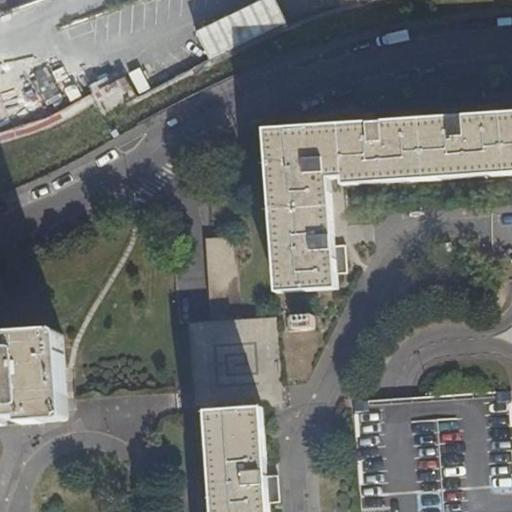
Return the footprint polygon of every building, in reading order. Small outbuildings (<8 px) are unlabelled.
[(273,0),(163,44),(174,73),(292,26),(281,0),(273,0)] [(114,83),(89,98),(100,117),(125,102),(114,83)] [(268,132),(269,141),(278,292),(337,288),(330,179),(348,177),(348,184),(511,172),(511,114),(492,116),(463,119),(410,122),(382,124),(297,130),(268,132)] [(211,322),(245,320),(239,236),(206,238),(211,322)] [(315,315),(298,316),(299,329),(316,328),(315,315)] [(245,320),(211,322),(191,323),(195,394),(196,410),(286,404),(281,317),(245,320)] [(0,423),(69,419),(68,413),(63,334),(0,337),(0,423)] [(313,375),(311,336),(289,337),(290,376),(313,375)] [(511,511),(511,398),(511,389),(399,397),(356,400),(363,511),(511,511)] [(272,511),(272,503),(283,502),(281,477),(270,477),(266,410),(210,414),(216,511),(272,511)]
